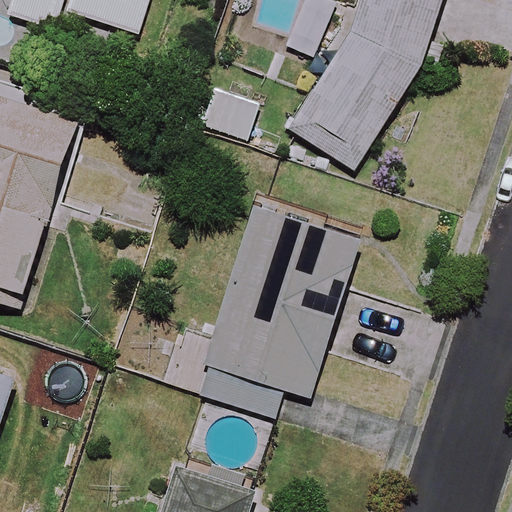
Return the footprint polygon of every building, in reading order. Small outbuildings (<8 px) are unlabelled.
[(13,0),(8,16),(56,32),(63,11),(139,36),(150,0),(13,0)] [(427,64),(444,0),(362,0),(353,32),(289,130),(355,173),(427,64)] [(78,120),(0,97),(0,303),(23,310),(78,120)] [(255,207),(214,338),(196,394),(276,419),(285,390),(312,399),(362,241),(255,207)] [(0,435),(17,389),(7,385),(0,382),(0,435)] [(251,511),(257,496),(180,471),(167,511),(251,511)]
